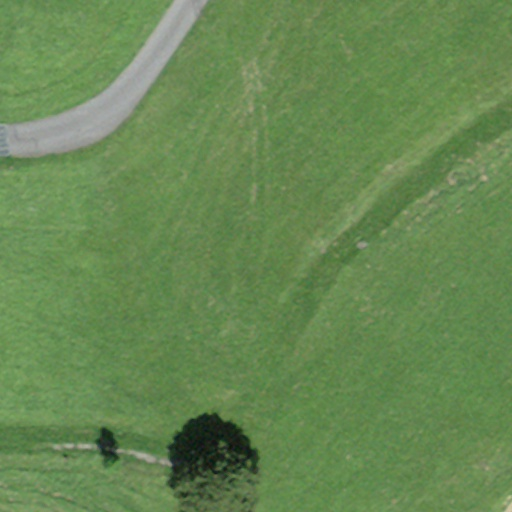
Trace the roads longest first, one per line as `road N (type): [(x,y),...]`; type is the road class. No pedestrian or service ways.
road 1 (track): [(511,111),(423,174),(323,277),(209,449),(180,458),(0,443)]
road 2 (unclassified): [(192,0),(157,57),(111,105),(57,129),(0,135)]
